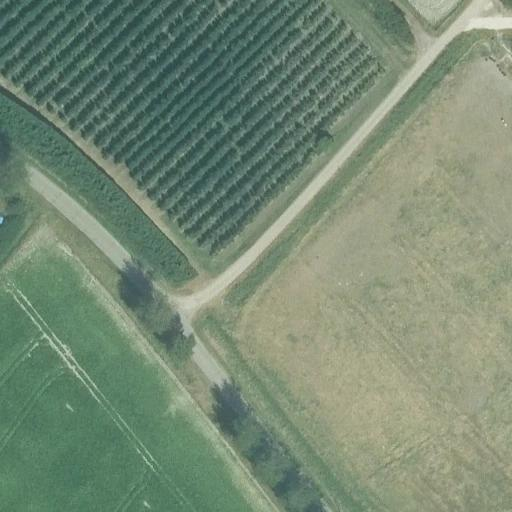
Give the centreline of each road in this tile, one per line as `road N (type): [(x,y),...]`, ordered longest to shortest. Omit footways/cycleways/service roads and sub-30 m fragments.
road 1 (unclassified): [(176,323),(243,269),(481,0)]
road 2 (unclassified): [(176,323),(99,237),(0,156)]
road 3 (unclassified): [(318,511),(176,323)]
